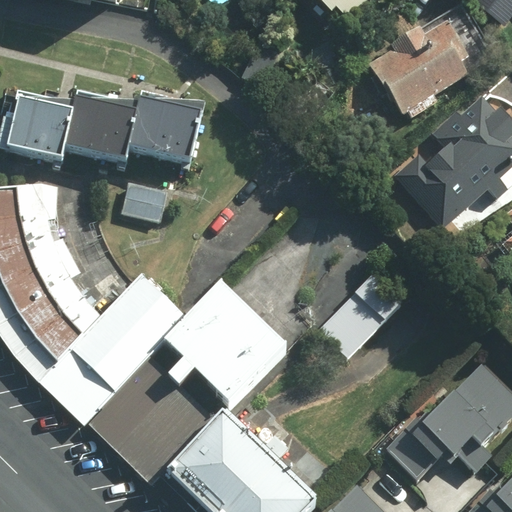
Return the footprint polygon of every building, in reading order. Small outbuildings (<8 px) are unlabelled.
[(386,0),(324,0),(342,17),(347,12),(361,25),(386,0)] [(511,0),(501,0),(511,12),(511,0)] [(380,69),(408,119),(479,79),(472,66),(479,62),(458,25),(432,40),(426,29),(396,47),(402,57),(380,69)] [(141,160),(143,149),(203,162),(214,114),(151,100),(148,113),(87,99),(85,108),(25,95),(13,149),(74,163),(78,146),(141,160)] [(501,99),(492,100),(491,101),(470,119),(463,111),(434,135),(441,143),(401,177),(448,233),(493,195),(501,204),(511,194),(511,102),(510,102),(501,99)] [(134,182),(125,217),(165,227),(174,193),(134,182)] [(0,322),(21,347),(93,419),(188,314),(148,281),(88,339),(65,319),(41,286),(23,231),(19,183),(0,187),(0,322)] [(409,307),(377,278),(325,336),(357,364),(409,307)] [(93,419),(202,511),(281,511),(312,479),(218,395),(279,328),(221,281),(188,314),(93,419)] [(511,430),(511,388),(491,369),(444,420),(438,414),(429,424),(425,421),(391,456),(423,487),(446,462),(450,465),(459,455),(468,463),(484,445),(492,452),(511,430)] [(496,491),(475,511),(511,511),(511,487),(511,488),(507,485),(499,494),(496,491)] [(389,511),(368,490),(345,511),(389,511)]
